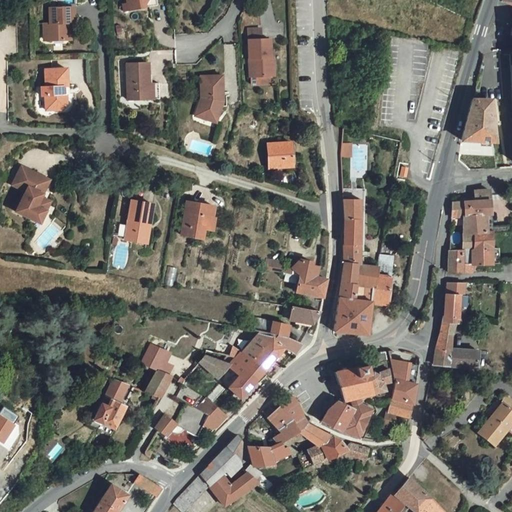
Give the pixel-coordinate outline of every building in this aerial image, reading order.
[(71,31),(70,14),(74,14),(77,14),(76,0),(52,0),(53,14),(50,14),(51,32),(71,31)] [(499,3),(495,21),(507,24),(511,6),(499,3)] [(254,25),(254,35),(268,35),(267,24),(254,25)] [(276,35),(268,35),(254,35),(255,72),(274,71),(273,53),(276,53),(276,35)] [(155,57),(133,57),(134,94),(166,93),(165,77),(156,77),(155,57)] [(66,88),(66,79),(70,78),(71,78),(71,61),(48,62),(48,79),(44,79),(44,88),(48,88),(49,103),(66,102),(71,98),(70,88),(66,88)] [(225,100),(224,94),(229,93),(228,70),(207,71),(208,99),(205,107),(224,113),(227,101),(225,100)] [(511,98),(511,89),(497,101),(498,109),(511,98)] [(468,134),(499,135),(498,109),(497,101),(497,93),(479,93),(468,134)] [(274,162),(298,161),(297,137),(273,139),(274,162)] [(357,138),(347,138),(346,151),(356,152),(357,138)] [(45,189),(53,171),(25,158),(17,177),(29,183),(20,204),(45,214),(51,201),(41,197),(45,189)] [(477,194),(458,197),(457,211),(467,210),(469,243),(480,242),(479,224),(490,223),(489,206),(495,206),(493,183),(477,185),(477,194)] [(346,184),(347,194),(366,195),(369,195),(370,184),(346,184)] [(51,201),(54,193),(45,189),(41,197),(51,201)] [(149,237),(151,217),(156,218),(159,198),(137,194),(132,233),(149,237)] [(365,260),(366,195),(347,194),(349,215),(349,259),(363,260),(365,260)] [(223,200),(195,195),(188,234),(210,238),(213,223),(215,210),(221,211),(223,200)] [(222,224),(224,212),(221,211),(215,210),(213,223),(222,224)] [(481,245),(476,245),(477,258),(499,256),(498,241),(497,225),(481,226),(481,245)] [(505,240),(498,241),(499,256),(507,255),(505,240)] [(455,246),(454,268),(468,267),(468,259),(477,258),(476,245),(455,246)] [(377,297),(393,300),(401,250),(385,248),(383,262),(377,297)] [(468,259),(468,267),(477,267),(477,258),(468,259)] [(357,294),(363,260),(349,259),(344,293),(357,294)] [(373,330),(377,297),(383,262),(365,260),(363,260),(357,294),(344,293),(339,328),(373,330)] [(331,280),(333,272),(307,266),(302,286),(329,292),(331,280)] [(469,290),(470,277),(455,277),(453,288),(469,290)] [(471,302),(473,290),(469,290),(453,288),(452,288),(449,312),(462,312),(467,313),(468,302),(471,302)] [(317,320),(325,306),(300,301),(290,299),(288,308),(297,310),(296,312),(303,314),(302,317),(317,320)] [(295,319),(263,312),(260,325),(261,325),(293,331),(295,319)] [(447,317),(441,341),(459,343),(462,312),(461,318),(447,317)] [(242,346),(267,364),(287,341),(297,346),(307,334),(293,331),(261,325),(242,346)] [(241,345),(223,334),(219,345),(234,352),(241,345)] [(176,370),(181,360),(173,357),(166,353),(170,343),(156,337),(149,359),(161,365),(151,386),(159,388),(167,391),(180,372),(176,370)] [(105,341),(101,352),(109,355),(113,342),(105,339),(105,341)] [(437,359),(480,361),(485,345),(459,343),(441,341),(437,359)] [(170,343),(166,353),(173,357),(178,347),(170,343)] [(204,352),(226,370),(237,359),(245,366),(248,363),(260,372),(267,364),(242,346),(241,345),(234,352),(232,354),(208,346),(204,352)] [(379,346),(378,346),(379,356),(388,354),(386,345),(383,346),(379,346)] [(394,389),(415,397),(416,397),(421,372),(424,356),(420,355),(419,358),(394,353),(399,371),(394,389)] [(339,366),(347,394),(367,388),(389,382),(388,373),(395,373),(392,359),(382,361),(382,364),(380,364),(376,364),(371,365),(370,357),(339,366)] [(233,380),(245,390),(260,372),(248,363),(245,366),(233,380)] [(118,375),(100,413),(119,423),(130,401),(125,398),(134,380),(118,375)] [(224,377),(215,388),(220,393),(230,383),(224,377)] [(394,389),(394,390),(391,403),(400,406),(412,409),(415,397),(394,389)] [(211,391),(202,402),(203,403),(229,413),(234,408),(213,390),(211,391)] [(284,403),(290,412),(296,420),(308,411),(296,391),(284,403)] [(345,426),(361,430),(374,400),(359,394),(356,401),(346,397),(340,394),(331,403),(327,414),(345,426)] [(161,421),(171,429),(182,417),(203,430),(210,416),(217,420),(226,417),(229,413),(203,403),(202,402),(193,396),(182,414),(172,408),(161,421)] [(511,402),(504,396),(481,426),(498,439),(509,424),(511,426),(511,402)] [(367,432),(380,402),(374,400),(361,430),(367,432)] [(384,418),(394,421),(400,406),(391,403),(389,402),(384,418)] [(273,412),(279,407),(275,403),(269,409),(273,412)] [(279,407),(273,412),(280,420),(290,412),(284,403),(279,407)] [(300,445),(301,447),(306,461),(337,446),(348,441),(343,434),(314,418),(308,411),(296,420),(290,412),(280,420),(284,425),(278,430),(283,437),(285,440),(289,438),(294,434),(306,426),(320,437),(300,445)] [(306,426),(294,434),(300,445),(320,437),(306,426)] [(203,468),(212,480),(219,489),(228,501),(262,476),(260,473),(251,466),(237,478),(229,469),(232,466),(235,469),(244,461),(245,453),(247,451),(246,433),(241,428),(203,468)] [(182,443),(193,442),(193,432),(182,432),(182,443)] [(300,445),(294,434),(289,438),(293,445),(295,449),(301,447),(300,445)] [(285,440),(283,437),(274,440),(252,438),(257,457),(264,456),(278,456),(293,445),(289,438),(285,440)] [(362,458),(365,446),(355,443),(352,456),(362,458)] [(265,467),(255,459),(249,465),(251,466),(260,473),(265,467)] [(140,467),(136,475),(160,490),(163,486),(166,482),(140,467)] [(188,506),(212,480),(203,468),(179,499),(188,506)] [(396,511),(408,501),(410,499),(416,494),(423,503),(418,508),(413,511),(435,511),(448,504),(420,477),(412,469),(375,511),(396,511)] [(116,511),(130,490),(129,489),(114,479),(93,511),(116,511)] [(423,503),(416,494),(410,499),(418,508),(423,503)]
